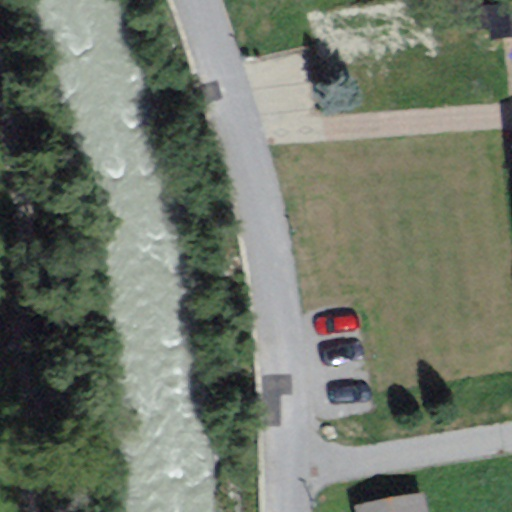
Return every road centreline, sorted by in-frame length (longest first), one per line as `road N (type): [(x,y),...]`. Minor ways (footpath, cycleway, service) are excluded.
road 1 (residential): [(192,0),(244,142),(281,310),(290,511)]
road 2 (track): [(0,84),(27,172),(13,511)]
